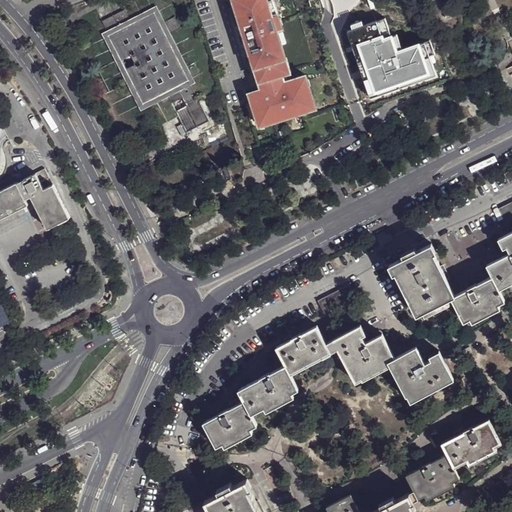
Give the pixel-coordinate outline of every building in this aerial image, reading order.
[(270,0),(230,0),(259,96),(250,99),(261,137),(322,118),(311,81),(297,85),(270,0)] [(158,25),(163,22),(156,6),(126,20),(129,25),(152,15),(158,25)] [(408,41),(396,7),(379,12),(391,47),(408,41)] [(100,25),(123,14),(122,10),(99,21),(100,25)] [(151,129),(158,142),(181,132),(185,139),(192,154),(217,142),(188,87),(164,37),(170,35),(176,31),(170,19),(163,22),(158,25),(152,15),(129,25),(126,20),(123,14),(100,25),(107,37),(118,60),(112,63),(105,66),(117,88),(124,86),(129,82),(140,103),(162,93),(165,98),(168,103),(179,99),(183,108),(172,113),(175,117),(151,129)] [(164,37),(188,87),(193,85),(170,35),(164,37)] [(118,60),(107,37),(101,40),(112,63),(118,60)] [(129,82),(124,86),(137,112),(165,98),(162,93),(140,103),(129,82)] [(181,132),(158,142),(162,150),(185,139),(181,132)] [(39,181),(48,177),(43,167),(14,182),(13,182),(0,188),(0,216),(16,208),(14,205),(24,200),(24,198),(29,195),(45,226),(67,215),(51,184),(42,188),(39,181)] [(51,184),(48,177),(39,181),(42,188),(51,184)] [(26,203),(24,200),(14,205),(16,208),(26,203)] [(510,219),(511,217),(511,202),(503,207),(510,219)] [(497,274),(503,288),(511,282),(511,231),(506,234),(511,244),(511,246),(511,251),(491,263),(495,274),(497,274)] [(511,244),(506,234),(503,237),(507,246),(511,244)] [(451,298),(456,296),(459,294),(459,293),(438,251),(434,242),(421,249),(408,255),(395,261),(400,270),(421,313),(428,309),(451,298)] [(408,255),(421,249),(419,245),(406,252),(408,255)] [(459,294),(456,296),(467,319),(474,316),(502,302),(509,298),(503,288),(497,274),(495,274),(481,282),(480,281),(470,286),(471,287),(459,293),(459,294)] [(328,310),(359,294),(353,281),(322,297),(328,310)] [(451,298),(428,309),(430,314),(453,302),(451,298)] [(0,302),(0,325),(10,321),(0,302)] [(502,302),(474,316),(476,320),(504,306),(502,302)] [(336,348),(332,339),(321,320),(295,333),(295,335),(280,342),(290,360),(295,369),(336,348)] [(362,322),(366,332),(370,330),(365,321),(362,322)] [(332,339),(336,348),(341,345),(359,378),(366,375),(367,376),(394,362),(392,357),(399,353),(387,330),(370,339),(366,332),(362,322),(332,339)] [(392,357),(394,362),(410,392),(411,391),(414,398),(457,375),(445,351),(435,356),(429,359),(420,342),(399,353),(392,357)] [(435,356),(445,351),(443,347),(433,352),(435,356)] [(256,409),(256,408),(269,402),(296,388),(303,384),(295,369),(290,360),(264,372),(265,373),(243,385),(249,395),(256,409)] [(296,388),(269,402),(271,406),(298,392),(296,388)] [(255,423),(262,419),(256,408),(256,409),(249,395),(233,404),(233,402),(223,408),(223,409),(208,417),(220,441),(227,438),(255,423)] [(450,450),(457,464),(470,457),(498,443),(504,439),(492,415),(477,423),(476,422),(466,426),(466,428),(444,439),(450,450)] [(255,423),(227,438),(229,442),(257,427),(255,423)] [(498,443),(470,457),(472,461),(500,447),(498,443)] [(416,486),(421,495),(428,491),(455,478),(462,474),(457,464),(450,450),(434,458),(433,457),(424,462),(424,463),(409,471),(416,486)] [(215,503),(219,511),(267,511),(253,484),(248,475),(236,480),(223,488),(210,494),(215,503)] [(223,488),(236,480),(235,477),(222,484),(223,488)] [(455,478),(428,491),(430,496),(458,482),(455,478)] [(412,488),(417,497),(421,495),(416,486),(412,488)] [(370,510),(370,511),(421,511),(415,499),(417,497),(412,488),(398,495),(384,502),(370,510)] [(191,489),(175,497),(182,508),(197,501),(191,489)] [(365,511),(366,511),(354,490),(329,502),(333,509),(327,511),(365,511)] [(384,502),(398,495),(396,492),(382,498),(384,502)]
